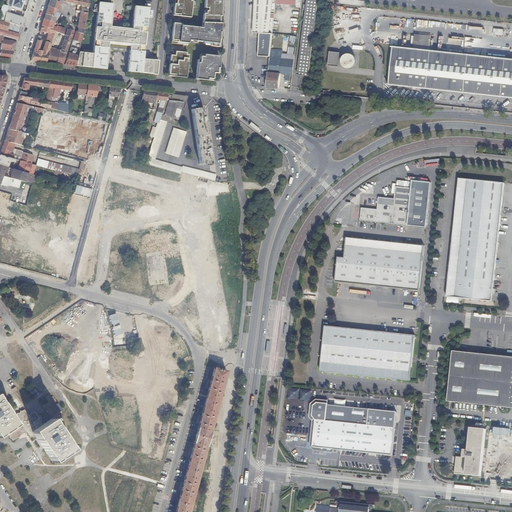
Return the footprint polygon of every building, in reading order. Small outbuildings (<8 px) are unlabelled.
[(10,0),(11,0),(12,1),(10,7),(21,11),(24,1),(24,0),(10,0)] [(61,3),(53,0),(50,0),(48,6),(58,11),(61,3)] [(87,14),(89,2),(85,0),(82,0),(79,0),(78,5),(81,6),(80,12),(76,11),(75,12),(80,13),(80,12),(87,14)] [(221,0),(204,0),(204,8),(206,8),(206,14),(203,14),(202,28),(173,25),(171,43),(187,45),(187,40),(210,43),(210,46),(218,47),(218,40),(220,40),(221,23),(219,23),(219,16),(221,16),(221,0)] [(174,0),(173,15),(181,16),(181,18),(190,19),(192,0),(174,0)] [(254,0),(254,33),(272,34),(273,33),(276,4),(276,0),(254,0)] [(308,0),(298,75),(310,76),(311,67),(319,0),(308,0)] [(143,59),(144,46),(139,46),(140,32),(145,33),(146,27),(147,18),(148,11),(148,9),(134,7),(131,31),(110,29),(112,5),(98,3),(97,5),(97,12),(93,54),(79,52),(76,66),(105,69),(108,47),(108,42),(130,44),(129,50),(127,72),(142,73),(146,60),(143,59)] [(56,17),(58,11),(48,6),(48,8),(46,14),(56,17)] [(83,30),(87,14),(80,12),(80,13),(77,28),(78,28),(83,30)] [(6,13),(4,22),(19,27),(20,23),(22,23),(24,17),(6,13)] [(56,17),(46,14),(45,17),(44,19),(56,23),(56,21),(55,21),(56,17)] [(58,24),(56,23),(44,19),(42,25),(52,28),(53,26),(57,27),(57,26),(58,24)] [(0,35),(4,36),(17,40),(21,27),(19,27),(4,22),(0,20),(0,35)] [(339,24),(333,26),(337,41),(344,39),(339,24)] [(52,28),(42,25),(40,31),(49,34),(54,35),(55,32),(57,27),(53,26),(52,28)] [(55,47),(60,33),(55,32),(54,35),(51,43),(49,54),(47,60),(57,61),(59,52),(60,51),(66,53),(71,41),(74,31),(68,30),(61,49),(60,48),(60,50),(54,49),(55,47)] [(76,47),(80,47),(81,41),(83,34),(77,32),(76,31),(73,41),(77,42),(76,47)] [(2,45),(0,54),(0,57),(1,57),(4,58),(11,58),(16,42),(3,39),(4,36),(0,35),(0,42),(2,43),(2,45)] [(43,37),(39,36),(37,43),(31,61),(44,63),(46,63),(47,60),(49,54),(51,43),(46,42),(43,51),(39,50),(42,41),(43,37)] [(511,59),(393,46),(390,84),(511,97),(511,59)] [(79,50),(71,47),(66,62),(64,65),(76,66),(79,52),(79,50)] [(59,52),(57,61),(56,64),(62,65),(66,53),(60,51),(59,52)] [(186,78),(188,55),(185,55),(186,53),(171,51),(168,76),(186,78)] [(276,54),(271,53),(269,68),(267,87),(279,89),(281,74),(283,60),(276,59),(276,54)] [(219,74),(219,57),(201,54),(200,63),(197,63),(196,79),(212,81),(213,74),(219,74)] [(349,54),(348,54),(347,54),(346,54),(344,55),(343,56),(343,57),(342,59),(342,60),(342,62),(342,63),(342,64),(343,65),(344,67),(345,67),(346,68),(348,68),(349,68),(350,68),(351,68),(353,68),(354,67),(355,65),(356,63),(356,62),(356,60),(356,59),(356,58),(355,56),(354,55),(352,54),(351,54),(349,54)] [(152,60),(146,60),(142,73),(151,74),(154,75),(156,75),(158,61),(152,60)] [(283,60),(281,74),(293,75),(295,61),(283,60)] [(50,81),(49,88),(53,88),(52,94),(52,97),(58,98),(60,90),(71,91),(72,83),(50,81)] [(77,95),(86,96),(87,85),(78,84),(77,95)] [(87,85),(86,96),(96,97),(96,93),(98,93),(98,89),(96,89),(97,86),(87,85)] [(120,89),(109,88),(107,110),(113,110),(114,97),(117,97),(118,96),(120,89)] [(150,92),(144,91),(142,99),(140,106),(144,107),(145,108),(147,103),(150,92)] [(157,93),(150,92),(147,103),(154,104),(155,100),(157,93)] [(154,121),(159,123),(160,120),(161,115),(168,95),(168,94),(157,93),(155,100),(159,101),(158,103),(159,104),(154,121)] [(18,99),(17,101),(30,104),(31,98),(30,98),(28,97),(26,97),(19,95),(18,99)] [(168,95),(161,115),(177,120),(181,108),(183,109),(185,104),(182,103),(182,102),(170,101),(171,96),(168,95)] [(50,103),(46,102),(31,98),(30,104),(49,108),(50,103)] [(49,108),(56,110),(58,105),(52,103),(52,102),(51,102),(50,103),(49,108)] [(89,102),(85,102),(84,109),(83,116),(97,120),(98,113),(99,110),(88,109),(89,102)] [(11,121),(4,141),(14,143),(20,145),(22,139),(24,140),(26,133),(19,132),(26,107),(31,108),(31,107),(17,103),(11,121)] [(203,108),(191,110),(192,116),(199,165),(211,163),(210,154),(212,154),(211,149),(209,149),(205,122),(207,122),(206,117),(205,118),(203,108)] [(182,173),(208,180),(210,173),(197,170),(182,166),(182,168),(154,160),(166,122),(160,120),(159,123),(146,164),(180,173),(182,173)] [(165,153),(177,157),(186,132),(174,128),(165,153)] [(4,141),(0,153),(0,154),(19,160),(21,161),(32,164),(34,155),(23,152),(23,151),(12,148),(14,143),(4,141)] [(19,160),(0,154),(0,164),(7,166),(9,161),(9,159),(13,161),(18,163),(19,160)] [(32,164),(21,161),(18,170),(33,174),(36,165),(32,164)] [(8,167),(7,166),(0,164),(0,175),(3,176),(34,184),(35,181),(36,181),(37,175),(33,174),(18,170),(8,168),(8,167)] [(0,175),(0,184),(5,186),(6,183),(8,184),(8,185),(19,188),(21,181),(3,176),(0,175)] [(507,184),(461,180),(460,188),(449,297),(493,301),(499,248),(507,184)] [(363,208),(361,220),(427,227),(432,183),(414,181),(413,189),(397,188),(396,199),(380,198),(378,210),(363,208)] [(15,215),(18,205),(20,199),(16,198),(16,197),(12,196),(8,210),(3,208),(2,211),(7,213),(15,215)] [(98,224),(193,209),(191,198),(96,213),(98,224)] [(225,341),(202,212),(190,214),(213,343),(225,341)] [(22,216),(15,215),(7,213),(5,219),(20,223),(22,216)] [(349,238),(346,257),(340,257),(337,282),(420,290),(425,246),(349,238)] [(149,256),(151,278),(164,277),(162,256),(149,256)] [(41,348),(61,382),(75,373),(68,361),(64,363),(54,345),(96,320),(90,310),(53,331),(50,326),(27,339),(35,351),(41,348)] [(376,331),(327,326),(325,343),(321,370),(323,371),(372,376),(411,380),(415,335),(376,331)] [(92,331),(86,334),(90,343),(96,341),(92,331)] [(511,356),(451,351),(446,400),(511,407),(511,356)] [(189,511),(193,500),(192,498),(197,481),(198,480),(200,472),(201,468),(202,465),(201,464),(206,447),(207,446),(209,438),(210,434),(211,432),(210,431),(215,413),(216,412),(220,398),(219,397),(226,372),(214,369),(207,394),(206,395),(203,409),(203,410),(199,427),(198,428),(194,443),(194,444),(189,462),(188,462),(184,476),(185,477),(180,495),(179,496),(175,510),(176,511),(175,511),(189,511)] [(288,399),(311,400),(311,390),(288,389),(288,399)] [(376,453),(377,453),(393,455),(396,428),(397,412),(330,405),(330,404),(319,402),(315,405),(314,415),(317,419),(314,446),(315,447),(374,453),(374,455),(376,455),(376,453)] [(14,425),(12,421),(0,403),(0,434),(5,431),(14,425)] [(14,425),(5,431),(11,440),(24,432),(28,439),(33,435),(31,431),(35,429),(31,423),(37,418),(33,412),(27,416),(22,410),(13,416),(15,419),(12,421),(14,425)] [(31,431),(33,435),(50,462),(51,462),(71,450),(52,421),(53,420),(52,418),(35,429),(31,431)] [(471,428),(468,450),(465,450),(464,457),(457,456),(455,473),(481,476),(486,430),(471,428)] [(304,509),(311,510),(313,498),(306,497),(304,509)] [(370,511),(372,505),(343,502),(341,511),(370,511)]
